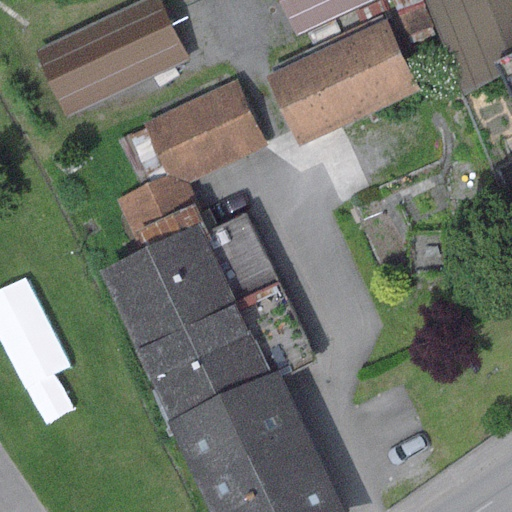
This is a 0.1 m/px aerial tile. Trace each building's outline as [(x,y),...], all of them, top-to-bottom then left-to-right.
[(161,0),(156,0),(38,54),(69,121),(192,65),(161,0)] [(281,0),(301,40),(385,0),(281,0)] [(511,0),(430,0),(468,100),(511,82),(503,65),(511,60),(511,0)] [(391,25),(271,80),(303,150),(424,95),(391,25)] [(511,60),(503,65),(511,82),(511,60)] [(239,82),(145,125),(146,129),(129,137),(152,188),(173,179),(190,183),(269,147),(239,82)] [(153,257),(111,277),(223,511),(351,511),(290,382),(323,367),(250,215),(214,232),(190,183),(173,179),(123,202),(137,232),(141,231),(153,257)]
